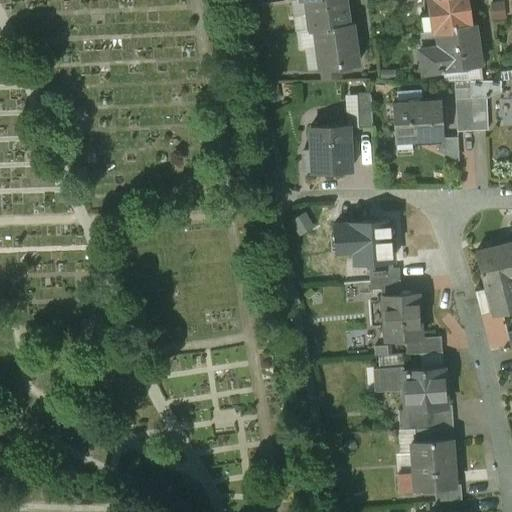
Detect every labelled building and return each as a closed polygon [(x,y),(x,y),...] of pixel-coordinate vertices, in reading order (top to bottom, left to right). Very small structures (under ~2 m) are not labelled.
[(306,0),(309,13),(303,14),(303,15),(305,15),(308,28),(297,30),(297,31),(353,23),(349,23),(345,0),(306,0)] [(429,0),(431,14),(433,13),(435,29),(433,29),(434,30),(475,24),(475,23),(471,24),(467,0),(429,0)] [(349,24),(311,29),(311,30),(316,29),(321,68),(320,68),(321,69),(322,76),(341,73),(340,66),(359,63),(359,62),(358,62),(353,23),(349,24)] [(475,24),(434,30),(438,30),(440,45),(443,70),(445,69),(444,66),(463,64),(463,67),(481,64),(475,24)] [(440,45),(420,48),(423,72),(443,70),(440,45)] [(501,80),(470,80),(471,97),(487,97),(489,96),(499,91),(501,91),(501,80)] [(371,94),(357,94),(359,126),(373,126),(371,94)] [(471,97),(455,98),(457,131),(473,130),(471,97)] [(487,97),(471,97),(473,130),(488,129),(487,97)] [(441,100),(394,103),(396,139),(414,138),(414,137),(442,136),(442,137),(443,136),(441,100)] [(349,124),(311,126),(313,171),(351,170),(349,124)] [(391,219),(357,221),(357,222),(359,250),(359,261),(369,260),(393,259),(391,219)] [(357,222),(335,223),(337,251),(359,250),(357,222)] [(511,241),(477,250),(485,288),(487,287),(493,311),(511,306),(511,241)] [(393,259),(369,260),(370,280),(400,278),(399,267),(393,267),(393,259)] [(400,278),(370,280),(370,282),(376,281),(377,296),(383,295),(383,294),(401,293),(400,278)] [(401,293),(383,294),(383,295),(386,339),(405,338),(421,337),(421,336),(417,292),(401,293)] [(441,335),(421,336),(421,337),(405,338),(406,353),(442,351),(441,335)] [(443,366),(405,369),(404,365),(383,367),(385,390),(405,388),(406,409),(452,405),(452,404),(446,404),(443,366)] [(452,410),(426,412),(427,426),(453,424),(452,410)] [(453,425),(414,428),(415,440),(452,437),(452,439),(454,438),(453,425)] [(415,440),(412,440),(414,470),(398,471),(400,490),(435,487),(455,485),(455,484),(452,439),(452,437),(415,440)] [(455,485),(435,487),(436,500),(462,498),(461,483),(455,484),(455,485)]
